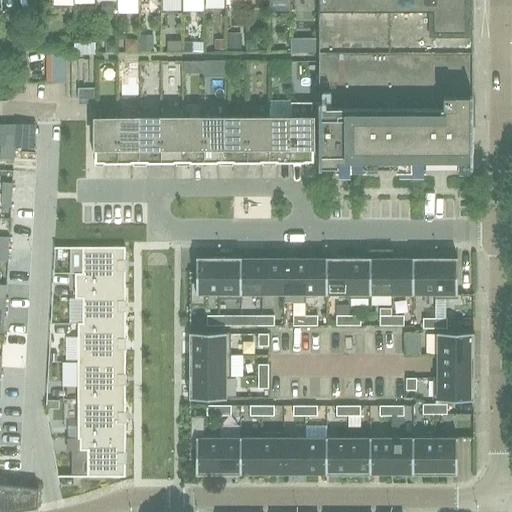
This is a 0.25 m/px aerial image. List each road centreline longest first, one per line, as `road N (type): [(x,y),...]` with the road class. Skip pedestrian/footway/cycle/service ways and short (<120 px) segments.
road 1 (residential): [(89,511),(129,498),(456,496),(497,484)]
road 2 (residential): [(497,484),(499,231)]
road 3 (residential): [(499,231),(500,0)]
road 4 (residential): [(474,368),(274,368)]
road 5 (residential): [(499,231),(301,229)]
road 6 (residential): [(158,193),(301,189),(301,229)]
road 7 (residential): [(301,229),(158,229),(158,193)]
